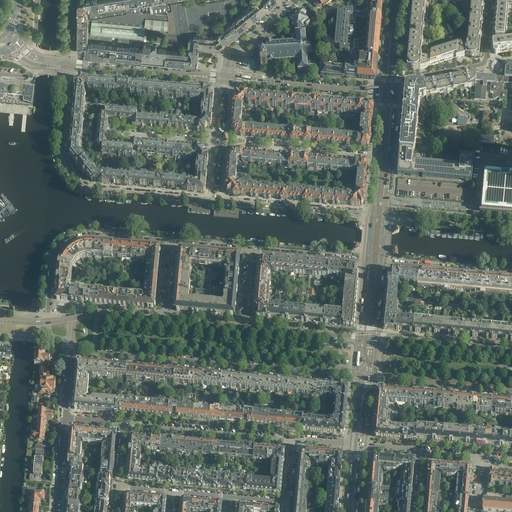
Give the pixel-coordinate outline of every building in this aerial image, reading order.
[(93,9),(92,0),(91,0),(89,1),(86,1),(79,2),(79,3),(78,3),(78,11),(79,11),(86,10),(86,11),(87,10),(93,9)] [(168,33),(169,21),(168,15),(154,14),(153,8),(152,2),(139,4),(139,7),(140,9),(140,10),(140,12),(130,11),(129,9),(128,3),(138,1),(138,0),(124,0),(125,4),(126,10),(127,13),(118,15),(108,17),(104,17),(99,18),(95,19),(92,19),(90,19),(87,19),(87,25),(86,25),(84,25),(83,25),(83,26),(78,26),(78,27),(78,31),(82,31),(86,31),(87,31),(87,35),(90,35),(92,35),(94,35),(98,35),(102,35),(106,36),(112,36),(118,37),(131,38),(137,39),(137,43),(136,49),(136,58),(142,59),(143,43),(144,33),(167,35),(168,33)] [(106,7),(104,0),(92,0),(93,0),(92,0),(93,9),(106,7)] [(162,6),(158,7),(153,8),(154,14),(167,12),(167,9),(165,0),(158,0),(158,1),(161,0),(162,6)] [(217,21),(226,13),(233,8),(236,5),(238,3),(241,1),(240,0),(221,0),(199,4),(198,0),(186,0),(170,3),(171,9),(167,9),(167,12),(169,21),(168,33),(200,35),(199,45),(206,46),(211,47),(212,27),(213,24),(217,21)] [(269,6),(264,0),(259,0),(257,0),(255,3),(256,3),(253,6),(259,14),(269,6)] [(371,13),(352,11),(347,11),(347,12),(357,13),(359,13),(381,16),(382,16),(382,12),(382,0),(316,0),(315,1),(315,2),(315,3),(315,4),(316,5),(316,6),(317,6),(318,6),(319,6),(320,6),(321,5),(322,7),(331,0),(372,0),(371,10),(371,13)] [(424,13),(425,4),(424,3),(424,1),(414,0),(413,0),(412,14),(423,15),(423,13),(424,13)] [(511,3),(511,0),(497,0),(497,1),(501,2),(501,3),(501,5),(498,6),(497,7),(497,8),(496,8),(496,9),(495,9),(495,10),(496,10),(496,11),(508,10),(508,3),(511,3)] [(484,5),(473,4),(471,4),(470,13),(472,14),(472,16),(483,17),(484,5)] [(259,14),(253,6),(250,8),(249,7),(245,10),(246,11),(243,13),(249,21),(259,14)] [(87,25),(87,19),(87,11),(86,11),(86,10),(79,11),(78,11),(78,27),(78,26),(83,26),(83,25),(84,25),(86,25),(87,25)] [(295,30),(295,31),(304,31),(304,30),(306,28),(307,27),(306,26),(310,23),(304,16),(306,14),(303,10),(301,12),(291,20),(294,25),(292,26),(295,30)] [(351,36),(351,29),(348,29),(349,16),(353,16),(355,16),(354,19),(353,19),(353,21),(353,24),(356,25),(356,21),(357,13),(347,12),(343,11),(343,15),(338,14),(335,48),(340,48),(340,52),(350,53),(351,53),(351,52),(353,53),(354,49),(354,45),(351,44),(351,46),(352,47),(352,49),(347,49),(348,36),(351,36)] [(249,22),(243,13),(240,16),(239,15),(235,18),(233,21),(240,29),(249,22)] [(378,58),(381,19),(381,16),(359,13),(358,17),(368,18),(367,31),(363,31),(363,39),(367,40),(365,53),(359,52),(359,53),(359,56),(378,58)] [(423,27),(424,18),(423,18),(423,15),(412,14),(410,31),(421,32),(422,27),(423,27)] [(481,31),(482,22),(483,17),(472,16),(471,18),(470,18),(469,28),(471,28),(470,30),(481,31)] [(240,29),(233,21),(230,24),(230,23),(226,26),(226,27),(223,29),(230,37),(240,29)] [(230,37),(223,29),(220,24),(216,27),(218,29),(216,31),(218,34),(224,42),(230,37)] [(506,32),(506,25),(495,27),(494,28),(495,29),(494,29),(494,30),(493,30),(493,31),(493,32),(494,33),(494,34),(506,32)] [(224,42),(218,34),(216,31),(213,28),(212,27),(211,47),(217,47),(221,44),(221,45),(224,42)] [(480,44),(481,31),(470,30),(470,32),(469,32),(468,42),(469,42),(469,43),(480,44)] [(304,32),(304,31),(295,31),(296,38),(292,38),(292,41),(289,41),(289,39),(285,40),(285,39),(283,38),(281,40),(277,40),(277,42),(274,42),(274,40),(271,41),(271,40),(268,38),(266,40),(266,45),(264,45),(263,47),(263,48),(263,49),(263,52),(262,52),(263,58),(263,61),(261,61),(260,61),(261,68),(267,67),(267,69),(270,70),(273,68),(276,67),(275,66),(279,66),(279,67),(282,67),(285,69),(287,67),(290,66),(290,65),(294,65),(294,68),(298,67),(298,72),(301,72),(303,73),(305,72),(308,71),(308,67),(315,66),(315,60),(312,60),(312,56),(315,51),(311,47),(311,42),(314,42),(313,36),(311,37),(310,32),(304,32)] [(423,32),(421,32),(410,31),(409,43),(420,44),(420,41),(422,42),(423,32)] [(511,50),(510,40),(505,40),(506,32),(494,34),(493,34),(493,35),(493,36),(494,37),(495,37),(495,38),(497,38),(497,39),(497,41),(493,42),(492,42),(492,43),(492,44),(493,54),(494,54),(495,54),(497,54),(498,53),(498,52),(511,50)] [(198,48),(199,45),(200,35),(168,33),(167,35),(167,42),(176,43),(176,41),(179,41),(182,41),(184,41),(187,42),(190,42),(189,46),(189,49),(191,51),(192,52),(198,53),(199,48),(198,48)] [(118,37),(118,41),(117,47),(117,57),(129,58),(130,48),(131,42),(131,38),(118,37)] [(165,61),(166,51),(166,49),(157,48),(157,46),(156,46),(151,45),(151,44),(143,43),(142,59),(165,61)] [(421,56),(422,46),(420,46),(420,44),(409,43),(408,57),(419,58),(419,55),(421,56)] [(479,57),(480,44),(469,43),(469,44),(466,43),(466,46),(465,55),(465,56),(470,57),(471,57),(472,58),(473,57),(474,57),(479,57)] [(85,54),(86,46),(86,45),(86,44),(85,45),(78,44),(78,52),(79,53),(85,54)] [(465,55),(466,46),(460,45),(460,44),(443,49),(442,63),(465,55)] [(442,63),(443,49),(428,54),(428,58),(421,58),(421,60),(420,70),(442,63)] [(197,64),(198,53),(192,52),(191,53),(166,51),(165,61),(196,64),(197,64)] [(357,78),(359,56),(359,53),(356,53),(353,53),(351,52),(351,53),(350,64),(355,65),(355,69),(322,66),(321,75),(357,78)] [(376,80),(378,58),(359,56),(357,78),(376,80)] [(420,70),(421,60),(421,58),(419,58),(408,57),(407,69),(411,70),(412,70),(413,71),(415,70),(416,70),(420,70)] [(475,87),(476,75),(475,74),(474,74),(473,74),(467,75),(465,75),(458,76),(460,89),(472,87),(475,87)] [(485,101),(487,83),(489,83),(491,83),(492,76),(489,76),(476,75),(475,87),(474,100),(485,101)] [(460,89),(458,76),(451,78),(448,79),(448,78),(441,80),(443,92),(460,89)] [(511,101),(511,77),(504,77),(492,76),(491,83),(490,92),(496,92),(496,94),(494,94),(493,95),(493,96),(492,96),(492,97),(492,98),(493,98),(493,99),(494,99),(495,99),(496,99),(497,99),(497,98),(499,98),(499,100),(511,101)] [(88,90),(89,80),(89,79),(84,79),(79,78),(79,81),(78,82),(75,82),(74,87),(75,87),(74,91),(75,91),(83,92),(83,90),(86,88),(88,88),(88,89),(88,90)] [(0,103),(28,106),(29,87),(30,83),(0,80),(0,103)] [(443,92),(441,80),(434,81),(434,82),(433,82),(431,82),(428,82),(428,83),(424,84),(426,96),(443,92)] [(131,94),(132,84),(132,83),(126,83),(122,82),(121,82),(115,82),(114,92),(117,92),(117,91),(129,92),(129,93),(131,94)] [(423,126),(424,112),(421,112),(421,108),(418,108),(419,98),(426,96),(424,84),(423,84),(422,83),(421,83),(421,82),(405,85),(404,96),(403,98),(404,99),(404,100),(403,100),(403,102),(404,102),(404,103),(403,104),(403,105),(404,106),(403,107),(403,108),(402,109),(403,110),(402,120),(401,121),(401,122),(402,123),(402,127),(401,128),(401,129),(401,130),(401,133),(400,134),(400,135),(401,136),(401,140),(400,141),(400,142),(400,143),(400,144),(401,144),(401,145),(415,146),(415,145),(422,145),(422,144),(422,143),(422,142),(421,141),(421,140),(420,140),(420,139),(419,139),(418,138),(417,138),(416,138),(417,124),(420,124),(420,125),(423,126)] [(214,96),(214,92),(214,91),(213,91),(213,90),(209,90),(208,90),(205,90),(205,98),(207,99),(207,97),(214,98),(214,96)] [(247,102),(248,98),(250,99),(250,94),(248,94),(248,93),(242,93),(239,93),(238,94),(237,93),(236,94),(235,95),(235,94),(235,95),(235,96),(234,97),(234,100),(233,105),(234,105),(233,106),(237,107),(237,105),(241,106),(241,104),(244,101),(247,102)] [(255,104),(256,95),(254,95),(250,94),(250,99),(248,98),(247,102),(247,103),(249,104),(249,105),(251,105),(251,104),(255,104)] [(311,100),(296,99),(295,108),(295,109),(311,110),(311,109),(312,100),(311,100)] [(363,113),(372,106),(372,105),(371,105),(370,104),(366,104),(365,104),(363,104),(358,103),(358,104),(357,111),(362,112),(363,113)] [(83,110),(84,106),(74,105),(74,106),(73,112),(83,113),(84,113),(84,110),(83,110)] [(242,117),(242,112),(241,111),(242,106),(241,106),(237,105),(237,107),(233,106),(233,112),(232,112),(232,115),(233,115),(232,120),(236,121),(236,122),(240,122),(241,117),(242,117)] [(372,115),(372,113),(373,113),(373,108),(373,107),(372,106),(363,113),(364,115),(364,119),(371,120),(372,120),(373,115),(372,115)] [(129,120),(129,111),(130,110),(127,110),(127,111),(116,110),(116,109),(113,109),(106,109),(106,108),(102,108),(101,113),(106,114),(105,117),(108,117),(108,119),(129,120)] [(82,120),(83,113),(73,112),(73,114),(72,116),(73,117),(72,119),(73,119),(82,120)] [(108,122),(108,119),(108,117),(105,117),(106,114),(101,113),(100,121),(99,121),(99,124),(109,125),(109,123),(108,122)] [(491,121),(492,113),(484,113),(483,121),(491,121)] [(210,127),(211,124),(211,123),(212,123),(212,122),(212,117),(211,117),(202,116),(202,121),(200,123),(198,123),(197,130),(197,132),(199,132),(200,132),(202,132),(202,131),(205,132),(205,129),(206,128),(206,129),(207,128),(207,127),(208,127),(210,127)] [(458,124),(466,125),(466,117),(458,116),(458,124)] [(141,125),(141,118),(136,117),(136,120),(133,119),(133,121),(132,126),(141,127),(141,125)] [(178,129),(179,118),(176,118),(176,119),(171,119),(164,118),(164,117),(161,117),(160,127),(160,128),(162,128),(167,128),(167,129),(171,129),(176,129),(176,130),(178,130),(178,129)] [(245,131),(245,128),(242,128),(240,125),(240,122),(236,122),(236,121),(232,120),(232,122),(231,122),(231,125),(231,126),(232,126),(231,130),(233,130),(235,132),(235,135),(240,135),(240,136),(241,136),(240,136),(244,137),(244,136),(245,136),(245,135),(246,135),(246,131),(245,131)] [(371,131),(371,129),(371,128),(371,126),(360,125),(360,129),(361,129),(361,131),(362,131),(362,133),(366,133),(367,132),(370,132),(370,131),(371,131)] [(81,131),(82,127),(72,126),(72,127),(71,133),(81,134),(82,134),(83,131),(81,131)] [(262,133),(262,129),(256,128),(256,127),(251,127),(251,128),(245,127),(245,128),(245,131),(246,131),(246,135),(251,136),(251,137),(254,137),(254,136),(260,136),(261,133),(262,133)] [(274,134),(275,130),(271,130),(271,129),(268,128),(266,128),(266,129),(262,129),(262,133),(261,133),(260,136),(266,137),(266,138),(269,138),(269,137),(275,138),(275,134),(274,134)] [(290,139),(291,131),(286,131),(286,130),(281,129),(281,131),(275,130),(274,134),(275,134),(275,138),(281,138),(281,139),(284,140),(284,139),(290,139)] [(310,141),(311,133),(291,131),(290,139),(291,140),(297,141),(297,140),(304,141),(309,142),(310,141)] [(371,142),(371,139),(370,139),(371,132),(370,132),(367,132),(366,133),(362,133),(361,136),(359,138),(357,138),(356,141),(355,141),(355,145),(356,145),(356,146),(361,146),(361,147),(364,147),(368,147),(370,145),(370,142),(371,142)] [(327,139),(327,135),(322,134),(322,133),(317,133),(316,134),(311,133),(310,141),(317,142),(320,143),(320,142),(326,142),(326,138),(327,139)] [(340,140),(340,136),(336,136),(336,134),(331,134),(331,135),(327,135),(327,139),(326,138),(326,142),(332,143),(331,144),(334,144),(334,143),(340,144),(341,140),(340,140)] [(356,141),(357,138),(356,137),(351,137),(351,136),(346,135),(346,136),(340,136),(340,140),(341,140),(340,144),(346,144),(346,145),(349,145),(349,144),(355,145),(355,141),(356,141)] [(106,143),(106,140),(107,139),(107,138),(98,137),(97,139),(99,139),(98,145),(103,146),(103,145),(106,145),(106,143)] [(139,150),(139,143),(139,141),(131,141),(130,146),(130,147),(133,147),(133,149),(139,150)] [(157,154),(158,144),(155,144),(154,143),(152,144),(151,144),(150,143),(148,144),(145,143),(144,153),(147,154),(147,152),(151,153),(154,153),(154,154),(157,154)] [(176,156),(177,146),(177,145),(174,145),(169,145),(169,144),(166,144),(166,145),(160,144),(161,143),(158,143),(158,144),(157,154),(160,155),(160,153),(173,155),(173,156),(176,156)] [(125,155),(126,145),(118,145),(110,144),(109,154),(111,155),(112,153),(117,154),(123,154),(123,156),(125,156),(125,155)] [(472,176),(474,158),(460,156),(459,167),(422,164),(412,163),(413,151),(415,151),(415,149),(415,146),(401,145),(401,144),(400,144),(400,146),(399,147),(399,148),(399,149),(400,149),(397,175),(404,176),(404,173),(410,174),(410,176),(418,177),(418,174),(421,175),(423,175),(422,177),(471,182),(472,176)] [(72,158),(79,152),(78,151),(79,147),(70,147),(70,149),(71,150),(71,151),(70,151),(70,152),(70,153),(71,153),(69,154),(69,155),(72,158)] [(208,157),(208,153),(205,153),(205,152),(204,151),(203,151),(204,148),(200,148),(200,147),(199,147),(197,147),(196,147),(196,148),(195,155),(197,156),(199,157),(198,163),(207,163),(208,163),(208,159),(209,157),(208,157)] [(242,158),(243,156),(244,156),(244,152),(243,152),(243,151),(242,151),(242,150),(239,150),(238,150),(238,151),(234,150),(233,153),(231,154),(229,154),(229,158),(229,159),(228,159),(228,160),(227,160),(227,163),(228,163),(228,164),(228,165),(232,165),(232,164),(236,164),(236,161),(240,158),(242,158)] [(76,162),(84,156),(82,154),(81,154),(79,152),(72,158),(73,160),(74,160),(76,162)] [(258,157),(259,153),(253,153),(253,152),(250,152),(250,153),(244,152),(244,156),(243,156),(242,158),(242,160),(248,160),(248,161),(253,162),(253,161),(259,161),(259,157),(258,157)] [(273,159),(273,155),(268,154),(268,153),(265,153),(265,154),(259,153),(258,157),(259,157),(259,161),(259,164),(263,164),(263,165),(265,165),(265,163),(268,163),(268,162),(272,162),(272,158),(273,159)] [(288,164),(289,156),(282,155),(282,154),(279,154),(279,155),(273,155),(273,159),(272,158),(272,162),(278,163),(278,164),(280,164),(283,164),(283,163),(288,164)] [(308,166),(308,165),(309,158),(308,157),(302,156),(302,157),(299,157),(295,156),(296,156),(290,155),(289,156),(288,164),(308,166)] [(80,168),(88,162),(85,159),(86,158),(84,156),(76,162),(75,163),(80,168)] [(324,163),(324,159),(318,159),(318,158),(315,157),(315,158),(309,158),(308,165),(313,166),(313,167),(316,167),(318,168),(319,166),(324,167),(325,163),(324,163)] [(338,164),(339,161),(333,160),(333,159),(330,159),(330,160),(324,159),(324,163),(325,163),(324,167),(328,167),(328,168),(333,169),(333,168),(337,168),(338,164)] [(353,166),(354,162),(348,161),(348,160),(345,160),(345,161),(339,161),(338,164),(337,168),(343,169),(343,170),(348,170),(348,169),(353,170),(354,169),(354,166),(353,166)] [(368,171),(368,168),(368,164),(366,162),(363,162),(363,161),(360,161),(359,161),(355,161),(355,162),(354,162),(353,166),(354,166),(354,169),(356,169),(359,172),(359,174),(363,174),(363,175),(367,176),(367,171),(368,171)] [(85,174),(85,173),(93,167),(91,165),(90,165),(88,162),(80,168),(85,174)] [(237,176),(237,171),(236,170),(237,164),(236,164),(232,164),(232,165),(228,165),(228,171),(227,171),(227,172),(227,173),(227,174),(227,180),(231,180),(231,181),(234,182),(235,182),(236,176),(237,176)] [(89,178),(96,172),(94,170),(95,169),(93,167),(85,173),(87,176),(87,177),(89,178)] [(511,181),(505,181),(506,171),(493,169),(492,174),(485,174),(485,171),(484,171),(480,211),(511,213),(511,181)] [(100,182),(100,174),(97,173),(96,172),(89,178),(92,181),(93,180),(94,180),(94,181),(95,181),(96,181),(97,181),(98,182),(100,182)] [(123,185),(124,176),(124,175),(121,174),(121,176),(115,175),(110,175),(110,173),(107,173),(107,174),(106,184),(114,184),(123,185)] [(366,186),(366,183),(367,176),(363,175),(363,174),(359,174),(358,181),(357,181),(356,184),(356,186),(357,186),(357,194),(361,194),(361,193),(365,193),(366,186)] [(143,186),(144,175),(141,175),(141,176),(137,175),(136,186),(138,186),(143,186)] [(206,185),(206,183),(207,176),(206,176),(198,175),(197,183),(192,183),(192,191),(199,192),(200,192),(204,192),(205,192),(205,191),(206,187),(206,185)] [(157,187),(158,176),(155,176),(155,177),(151,177),(150,187),(152,187),(157,187)] [(171,189),(172,177),(169,177),(169,178),(165,178),(164,188),(166,188),(171,189)] [(185,190),(186,181),(186,179),(183,178),(183,180),(179,179),(178,190),(180,189),(185,190)] [(239,191),(240,187),(237,187),(234,184),(234,182),(231,181),(231,180),(227,180),(227,181),(226,181),(226,187),(226,190),(227,191),(226,192),(227,192),(227,193),(228,194),(229,193),(230,194),(233,195),(239,196),(239,195),(241,195),(241,191),(239,191)] [(247,196),(248,187),(244,186),(244,185),(242,185),(241,186),(240,186),(240,187),(239,191),(241,191),(241,195),(245,196),(245,195),(247,196)] [(303,200),(303,192),(303,190),(288,189),(288,190),(287,199),(302,200),(303,200)] [(364,202),(364,199),(365,199),(365,193),(361,193),(361,194),(357,194),(357,196),(354,198),(352,198),(351,201),(349,201),(349,205),(351,205),(351,206),(356,206),(360,206),(361,205),(361,206),(364,204),(363,203),(364,202)] [(351,201),(352,198),(352,196),(350,196),(350,195),(347,194),(347,195),(343,195),(342,204),(349,205),(349,201),(351,201)] [(239,212),(214,210),(214,217),(239,218),(239,212)] [(94,256),(95,243),(93,243),(91,243),(90,243),(89,243),(87,243),(86,243),(84,243),(83,243),(82,244),(80,244),(79,245),(78,245),(76,246),(74,247),(81,258),(82,257),(83,257),(84,256),(86,256),(87,256),(89,255),(90,255),(92,255),(94,256)] [(113,257),(113,256),(114,245),(95,243),(94,256),(113,257)] [(122,258),(123,245),(114,245),(113,256),(118,257),(118,258),(122,258)] [(132,258),(133,246),(123,245),(122,258),(126,258),(126,257),(132,258)] [(141,260),(142,247),(133,246),(132,258),(137,258),(137,259),(141,260)] [(81,258),(74,247),(73,248),(72,248),(71,249),(69,250),(68,251),(67,252),(66,253),(65,255),(64,256),(63,257),(63,258),(62,259),(61,260),(61,262),(60,263),(60,264),(72,269),(72,268),(72,267),(73,266),(73,265),(74,264),(75,263),(75,262),(77,261),(78,260),(79,259),(81,258)] [(151,258),(152,248),(142,247),(141,260),(144,260),(145,259),(147,259),(148,259),(150,259),(151,258)] [(159,261),(160,253),(161,251),(160,250),(160,249),(159,249),(158,248),(153,247),(153,248),(152,248),(151,258),(150,259),(150,261),(159,261)] [(190,260),(191,252),(185,251),(184,250),(182,250),(182,251),(180,251),(179,259),(190,260)] [(199,265),(200,252),(199,252),(198,252),(197,252),(191,252),(190,260),(190,261),(192,263),(195,263),(196,265),(199,265)] [(209,266),(210,253),(204,253),(203,252),(202,252),(201,252),(200,252),(199,265),(200,265),(200,264),(205,265),(205,266),(209,266)] [(218,267),(219,254),(218,253),(217,253),(216,254),(210,253),(209,266),(212,267),(212,265),(217,266),(217,267),(218,267)] [(228,265),(228,264),(229,255),(223,254),(222,254),(221,254),(220,254),(219,254),(218,267),(222,267),(223,266),(226,266),(228,265)] [(239,265),(240,256),(238,256),(237,255),(236,255),(235,256),(229,255),(228,264),(239,265)] [(271,269),(272,259),(263,258),(262,259),(261,260),(261,261),(261,262),(261,266),(260,266),(260,267),(259,266),(258,271),(268,271),(269,269),(271,269)] [(290,272),(291,261),(290,260),(289,260),(288,259),(287,260),(275,259),(275,258),(273,258),(273,259),(272,259),(271,269),(272,270),(275,271),(274,272),(286,273),(286,272),(290,272)] [(190,264),(192,263),(190,261),(190,260),(179,259),(179,260),(178,260),(178,262),(179,263),(178,268),(191,269),(191,267),(190,266),(190,264)] [(309,274),(310,262),(309,262),(309,261),(307,261),(306,262),(294,261),(294,260),(292,260),(292,261),(291,261),(290,272),(294,272),(293,274),(299,274),(305,275),(305,273),(309,274)] [(158,270),(159,261),(150,261),(148,262),(148,265),(147,265),(146,269),(158,270)] [(328,275),(329,264),(328,264),(328,263),(326,263),(325,264),(314,263),(313,262),(311,262),(310,262),(309,274),(313,274),(313,275),(324,276),(324,275),(328,275)] [(347,275),(348,266),(347,266),(347,265),(345,265),(344,265),(333,264),(332,263),(330,263),(330,264),(329,264),(328,275),(345,277),(346,276),(347,275)] [(70,284),(71,273),(72,269),(60,264),(59,266),(59,268),(58,268),(57,277),(57,278),(57,283),(68,284),(70,284)] [(239,270),(239,265),(228,264),(228,265),(226,266),(227,268),(227,269),(226,270),(226,272),(238,273),(239,272),(239,270)] [(358,278),(359,271),(358,271),(358,270),(357,270),(357,266),(348,266),(347,275),(346,276),(347,277),(348,277),(358,278)] [(191,273),(191,269),(178,268),(178,273),(177,273),(177,275),(178,276),(191,277),(190,277),(190,273),(191,273)] [(157,279),(158,270),(146,269),(146,273),(147,274),(147,278),(157,279)] [(399,280),(400,270),(391,270),(390,277),(390,279),(390,281),(397,281),(398,282),(400,281),(399,280)] [(418,284),(419,272),(400,270),(399,280),(400,281),(400,282),(403,282),(403,283),(413,284),(418,285),(418,284)] [(270,285),(271,276),(269,275),(269,273),(268,271),(258,271),(257,288),(268,289),(269,285),(270,285)] [(237,282),(238,277),(239,276),(239,274),(238,274),(238,273),(226,272),(225,272),(224,280),(237,282)] [(427,285),(428,273),(419,272),(418,284),(427,285)] [(446,286),(447,275),(446,274),(444,274),(432,273),(431,273),(430,272),(429,273),(428,273),(427,285),(446,286)] [(465,288),(466,276),(465,276),(464,276),(463,276),(451,275),(451,274),(449,274),(448,275),(447,275),(446,286),(465,288)] [(190,286),(191,278),(191,277),(178,276),(178,277),(177,277),(177,279),(177,280),(177,285),(190,286)] [(485,290),(486,278),(485,278),(484,277),(483,277),(482,278),(470,277),(470,276),(468,276),(467,276),(466,276),(465,288),(485,290)] [(357,284),(358,278),(348,277),(347,277),(347,278),(346,286),(357,287),(357,286),(358,286),(358,284),(357,284)] [(157,287),(157,279),(147,278),(146,282),(145,282),(145,286),(157,287)] [(504,292),(505,280),(504,280),(504,279),(502,279),(501,279),(489,278),(487,278),(486,278),(485,290),(504,292)] [(237,287),(237,282),(224,280),(224,285),(225,285),(225,288),(224,288),(224,289),(237,290),(237,289),(238,287),(237,287)] [(399,284),(398,282),(397,281),(390,281),(388,281),(387,286),(387,287),(386,288),(387,289),(387,291),(386,291),(386,293),(387,293),(386,296),(386,298),(386,300),(398,301),(399,297),(397,296),(399,284)] [(68,291),(68,284),(57,283),(56,292),(66,292),(68,291)] [(189,294),(190,286),(177,285),(176,290),(176,292),(176,293),(189,294)] [(156,296),(157,287),(145,286),(144,290),(145,291),(146,291),(145,294),(146,295),(156,296)] [(357,293),(357,291),(358,290),(358,289),(357,288),(357,287),(346,286),(345,296),(356,297),(356,295),(357,295),(357,293)] [(80,302),(81,289),(77,288),(77,290),(72,289),(71,290),(71,291),(70,301),(75,301),(76,302),(80,302)] [(268,302),(269,293),(268,292),(268,289),(257,288),(255,304),(255,305),(265,306),(267,304),(267,302),(268,302)] [(89,303),(90,291),(85,290),(85,289),(81,289),(80,302),(84,303),(84,302),(89,303)] [(236,299),(236,294),(237,293),(237,291),(237,290),(224,289),(223,297),(223,298),(223,297),(236,299)] [(99,303),(100,291),(96,290),(96,291),(90,291),(89,303),(99,303)] [(70,301),(71,291),(68,291),(66,292),(56,292),(55,300),(57,300),(59,300),(60,300),(70,301)] [(108,304),(109,293),(104,292),(104,291),(100,291),(99,303),(108,304)] [(118,305),(119,292),(115,292),(115,293),(109,293),(108,304),(118,305)] [(127,306),(128,294),(123,294),(123,293),(119,292),(118,305),(127,306)] [(187,299),(187,297),(188,296),(189,294),(176,293),(176,294),(175,294),(175,296),(176,297),(175,302),(186,303),(186,302),(188,300),(187,299)] [(137,307),(138,294),(134,294),(134,295),(128,294),(127,306),(137,307)] [(146,308),(147,298),(146,297),(144,296),(143,296),(142,296),(142,295),(141,294),(138,294),(137,307),(146,308)] [(155,304),(156,296),(146,295),(146,297),(147,298),(146,308),(147,308),(148,308),(153,309),(153,308),(155,308),(155,307),(156,305),(155,304)] [(356,302),(356,300),(357,300),(357,298),(356,298),(356,297),(345,296),(344,305),(355,306),(356,305),(356,304),(356,303),(356,302)] [(235,304),(236,299),(223,297),(223,298),(223,299),(224,300),(224,302),(223,303),(224,305),(224,306),(235,307),(235,306),(236,306),(236,304),(235,304)] [(195,312),(196,300),(193,299),(192,300),(188,300),(186,302),(186,303),(186,311),(192,312),(194,313),(195,312)] [(204,313),(206,300),(196,299),(196,300),(195,312),(196,312),(196,313),(198,313),(198,312),(204,313)] [(214,314),(215,301),(206,300),(204,313),(211,314),(213,314),(214,314)] [(395,318),(397,305),(398,305),(398,301),(386,300),(385,301),(385,302),(386,303),(386,305),(385,305),(385,307),(385,308),(385,310),(384,310),(384,312),(385,312),(385,314),(384,315),(384,316),(385,317),(384,319),(394,320),(395,319),(395,318)] [(223,315),(224,306),(224,305),(223,303),(219,303),(218,302),(215,301),(214,314),(215,315),(217,315),(217,314),(223,315)] [(186,311),(186,303),(175,302),(175,310),(176,310),(177,311),(179,311),(186,311)] [(266,319),(267,308),(265,308),(265,306),(255,305),(255,309),(257,309),(257,310),(257,315),(256,315),(256,317),(256,318),(257,318),(259,319),(259,318),(263,318),(266,319),(266,318),(266,319)] [(285,320),(287,308),(283,307),(283,306),(273,305),(273,307),(271,306),(271,307),(269,307),(267,308),(266,319),(285,320)] [(355,312),(355,309),(356,309),(356,308),(355,307),(355,306),(344,305),(344,313),(344,314),(345,314),(355,315),(355,314),(356,312),(355,312)] [(234,316),(235,307),(224,306),(223,315),(229,315),(230,316),(232,316),(233,316),(234,316)] [(295,321),(296,307),(291,307),(290,308),(287,308),(285,320),(295,321)] [(305,322),(306,310),(302,309),(302,308),(296,307),(295,321),(305,322)] [(324,324),(325,312),(325,311),(321,311),(321,310),(310,309),(309,310),(306,310),(305,322),(324,324)] [(343,316),(343,315),(342,315),(340,314),(340,313),(325,312),(324,324),(343,325),(343,316)] [(354,321),(354,319),(355,318),(355,317),(355,316),(355,315),(345,314),(344,314),(343,315),(343,316),(343,325),(343,326),(354,327),(354,323),(355,323),(355,321),(354,321)] [(413,332),(414,319),(415,318),(410,318),(410,320),(400,319),(397,319),(396,320),(395,321),(394,330),(398,330),(399,329),(409,330),(410,331),(413,332)] [(432,334),(434,321),(432,320),(432,319),(417,318),(416,319),(414,319),(413,332),(417,332),(418,331),(425,332),(428,332),(429,333),(432,334)] [(394,330),(395,321),(396,320),(395,319),(394,320),(384,319),(383,321),(384,321),(384,324),(383,324),(383,326),(384,326),(383,329),(394,330)] [(452,335),(453,322),(451,322),(451,321),(443,320),(436,320),(436,321),(434,321),(432,334),(436,334),(437,333),(443,333),(447,334),(448,335),(452,335)] [(471,337),(472,324),(470,324),(470,323),(455,321),(455,322),(453,322),(452,335),(455,336),(456,334),(459,335),(467,335),(467,337),(471,337)] [(509,340),(510,328),(508,327),(508,326),(501,325),(501,323),(491,322),(491,326),(490,339),(493,339),(494,338),(498,338),(505,339),(505,340),(509,340)] [(490,339),(491,326),(489,326),(489,324),(482,324),(474,323),(474,324),(472,324),(471,337),(474,337),(475,336),(479,336),(486,337),(486,338),(490,339)] [(10,358),(11,347),(6,347),(6,348),(0,347),(0,358),(5,359),(5,358),(10,358)] [(50,362),(50,356),(45,356),(45,351),(42,351),(42,348),(37,348),(37,347),(36,347),(35,364),(49,366),(49,362),(50,362)] [(89,374),(90,363),(81,362),(81,361),(79,361),(78,362),(77,362),(77,363),(77,365),(76,373),(87,373),(89,374)] [(98,375),(99,364),(90,363),(89,374),(90,375),(98,375)] [(108,376),(108,375),(109,365),(108,365),(108,364),(106,364),(105,364),(99,364),(98,375),(108,376)] [(117,377),(118,365),(109,364),(109,365),(108,375),(113,376),(113,377),(117,377)] [(127,377),(128,366),(118,365),(117,377),(122,378),(122,377),(127,377)] [(136,379),(137,367),(128,366),(127,377),(132,377),(132,378),(136,379)] [(146,379),(147,368),(137,367),(136,379),(141,379),(141,378),(146,379)] [(155,381),(156,369),(147,368),(146,379),(151,379),(150,380),(155,381)] [(165,380),(165,370),(156,369),(155,381),(160,381),(160,380),(165,380)] [(174,382),(175,370),(165,370),(165,380),(169,381),(169,382),(174,382)] [(183,382),(184,371),(175,370),(174,382),(178,383),(179,382),(183,382)] [(193,384),(194,372),(184,371),(183,382),(188,383),(188,384),(193,384)] [(202,384),(203,373),(194,372),(193,384),(197,384),(197,383),(202,384)] [(88,378),(87,377),(86,377),(87,373),(76,373),(76,382),(88,383),(88,378)] [(212,386),(213,374),(203,373),(202,384),(207,384),(207,385),(212,386)] [(221,386),(222,375),(213,374),(212,386),(216,386),(216,385),(221,386)] [(55,381),(55,379),(55,378),(46,378),(46,375),(40,375),(40,378),(42,378),(42,380),(41,380),(41,384),(55,386),(55,385),(56,385),(56,383),(55,383),(56,381),(55,381)] [(231,387),(232,376),(222,375),(221,386),(226,386),(226,387),(231,387)] [(240,387),(241,376),(232,376),(231,387),(235,388),(235,387),(240,387)] [(250,389),(251,377),(241,376),(240,387),(245,388),(245,389),(250,389)] [(259,389),(260,378),(251,377),(250,389),(254,389),(259,389)] [(269,391),(270,379),(260,378),(259,389),(264,389),(264,390),(269,391)] [(278,391),(279,380),(270,379),(269,391),(273,391),(273,390),(278,391)] [(287,392),(288,381),(279,380),(278,391),(283,391),(283,392),(287,392)] [(297,392),(298,382),(288,381),(287,392),(292,393),(292,392),(297,392)] [(87,393),(88,383),(76,382),(75,391),(87,393)] [(306,394),(307,382),(298,382),(297,392),(302,393),(302,394),(306,394)] [(316,394),(317,383),(307,382),(306,394),(311,395),(311,394),(316,394)] [(55,391),(55,389),(55,388),(56,387),(55,386),(41,384),(41,389),(41,391),(38,391),(38,394),(44,394),(45,392),(54,393),(54,392),(54,391),(55,391)] [(331,395),(332,385),(323,384),(322,396),(326,396),(327,395),(331,395)] [(341,392),(342,386),(332,385),(331,395),(331,396),(335,397),(336,396),(337,394),(339,395),(339,391),(341,392)] [(347,400),(348,391),(348,390),(348,389),(348,388),(348,387),(347,386),(346,385),(345,385),(344,386),(342,386),(341,392),(339,391),(339,395),(337,394),(336,396),(335,397),(335,399),(337,399),(347,400)] [(386,399),(386,396),(384,396),(385,389),(382,389),(380,388),(380,389),(379,389),(378,390),(378,391),(377,391),(377,393),(378,393),(377,403),(387,404),(389,404),(389,402),(388,401),(388,399),(386,399)] [(396,401),(397,391),(385,389),(384,396),(386,396),(386,399),(388,399),(388,401),(389,402),(396,403),(396,401)] [(86,398),(87,393),(75,391),(74,401),(84,402),(84,399),(85,399),(86,398)] [(405,403),(407,391),(397,391),(396,401),(401,402),(401,403),(405,403)] [(415,403),(416,392),(415,392),(415,391),(413,391),(412,392),(407,391),(405,403),(410,404),(410,403),(415,403)] [(424,405),(426,393),(419,393),(419,392),(417,392),(416,392),(415,403),(420,403),(420,405),(424,405)] [(434,405),(435,394),(434,394),(434,393),(432,393),(431,394),(426,393),(424,405),(429,406),(429,404),(434,405)] [(453,407),(454,396),(453,396),(453,395),(451,395),(450,395),(447,395),(446,395),(445,395),(444,395),(443,395),(442,395),(438,394),(438,393),(436,393),(435,394),(434,405),(434,406),(438,406),(438,407),(449,408),(449,407),(453,407)] [(472,409),(473,397),(472,397),(470,396),(470,397),(466,397),(465,397),(464,397),(463,397),(461,396),(457,396),(457,395),(455,395),(455,396),(454,396),(453,407),(457,408),(457,409),(468,410),(468,409),(472,409)] [(491,411),(492,399),(491,399),(491,398),(489,398),(489,399),(485,398),(485,399),(484,398),(484,399),(482,399),(482,398),(481,398),(476,398),(476,397),(474,397),(473,397),(472,409),(476,409),(476,411),(487,412),(487,410),(491,411)] [(99,411),(100,400),(92,399),(90,400),(90,402),(89,410),(99,411)] [(126,411),(128,399),(122,399),(122,400),(119,400),(119,401),(118,411),(119,411),(120,411),(121,411),(122,411),(126,411)] [(135,412),(136,401),(133,401),(133,400),(128,399),(126,411),(135,412)] [(346,410),(347,400),(337,399),(336,404),(335,404),(334,409),(346,410)] [(510,413),(511,401),(510,401),(510,400),(508,400),(508,401),(504,400),(503,400),(501,400),(500,400),(496,399),(495,399),(493,399),(492,399),(491,411),(495,411),(495,412),(506,413),(506,412),(510,413)] [(108,412),(109,400),(100,400),(99,411),(108,412)] [(118,413),(118,411),(119,401),(109,400),(108,412),(114,413),(115,413),(117,413),(118,413)] [(89,410),(90,402),(88,401),(87,402),(84,402),(74,401),(73,405),(73,406),(73,408),(73,409),(74,409),(75,410),(77,410),(77,409),(89,410)] [(143,413),(144,401),(139,401),(139,402),(136,401),(135,412),(143,413)] [(152,414),(153,403),(149,403),(150,401),(144,401),(143,413),(152,414)] [(160,414),(161,403),(156,402),(156,403),(153,403),(152,414),(160,414)] [(168,415),(169,404),(166,404),(166,403),(161,403),(160,414),(168,415)] [(388,414),(388,409),(387,409),(387,404),(377,403),(375,422),(386,423),(386,418),(387,418),(387,419),(397,420),(397,417),(398,414),(395,414),(388,414)] [(177,416),(177,407),(178,404),(173,404),(172,405),(169,404),(168,415),(169,415),(169,416),(170,416),(171,415),(177,416)] [(185,417),(186,406),(181,406),(181,407),(177,407),(177,416),(178,416),(178,417),(180,417),(180,416),(185,417)] [(193,417),(194,408),(191,408),(191,407),(186,406),(185,417),(193,417)] [(202,418),(203,408),(197,407),(197,408),(194,408),(193,417),(202,418)] [(235,421),(236,411),(236,408),(228,407),(228,411),(227,420),(235,421)] [(210,419),(211,410),(208,409),(208,408),(203,408),(202,418),(210,419)] [(218,420),(219,409),(214,409),(214,410),(211,410),(210,419),(218,420)] [(227,420),(228,411),(224,411),(225,410),(219,409),(218,420),(227,420)] [(345,419),(346,413),(346,410),(334,409),(334,413),(335,413),(335,419),(345,419)] [(53,418),(53,415),(53,414),(47,413),(47,411),(46,410),(46,411),(45,411),(45,410),(44,410),(44,411),(42,411),(43,410),(41,410),(41,411),(40,411),(40,410),(39,410),(38,420),(47,421),(52,422),(52,419),(53,418)] [(243,422),(244,413),(241,412),(241,411),(236,411),(235,421),(240,421),(240,422),(242,422),(243,422)] [(252,423),(253,413),(249,413),(249,411),(244,411),(244,413),(243,422),(252,423)] [(260,423),(261,412),(256,412),(256,413),(253,413),(252,423),(260,423)] [(268,424),(269,414),(266,414),(266,413),(261,412),(260,423),(268,424)] [(277,425),(278,414),(273,413),(272,415),(269,414),(268,424),(277,425)] [(285,426),(286,416),(283,416),(283,414),(278,414),(277,425),(285,426)] [(293,426),(294,415),(289,415),(289,416),(286,416),(285,426),(293,426)] [(302,427),(303,419),(303,417),(299,417),(300,416),(294,415),(293,426),(298,427),(299,428),(300,428),(301,427),(302,427)] [(310,430),(311,420),(311,418),(307,418),(306,419),(303,419),(302,427),(302,430),(303,430),(305,431),(305,430),(310,430)] [(344,429),(345,419),(335,419),(334,418),(333,420),(334,421),(334,423),(336,423),(336,427),(338,427),(338,433),(340,433),(340,434),(342,434),(342,433),(343,433),(344,432),(345,431),(345,430),(344,429)] [(319,431),(320,419),(315,419),(315,420),(311,420),(310,430),(319,431)] [(327,432),(328,421),(325,421),(325,420),(320,419),(319,431),(327,432)] [(46,428),(46,426),(47,425),(47,421),(38,420),(37,433),(45,434),(46,433),(46,432),(45,432),(45,430),(46,430),(46,428)] [(336,427),(336,423),(334,423),(334,421),(333,420),(328,420),(328,421),(327,432),(338,433),(338,427),(336,427)] [(383,430),(383,427),(385,427),(387,426),(387,423),(386,423),(375,422),(374,432),(373,434),(374,434),(374,435),(375,436),(376,437),(377,437),(378,437),(381,437),(381,430),(383,430)] [(390,438),(391,427),(391,426),(387,426),(385,427),(383,427),(383,430),(381,430),(381,437),(390,438)] [(425,438),(426,427),(417,426),(417,429),(416,437),(425,438)] [(399,438),(400,427),(395,427),(395,428),(391,427),(390,438),(399,438)] [(407,439),(408,429),(404,429),(404,427),(400,427),(399,438),(404,439),(406,440),(406,439),(407,439)] [(434,439),(435,428),(426,427),(425,438),(432,439),(432,440),(433,440),(434,440),(434,439)] [(88,441),(89,430),(73,429),(72,428),(71,429),(70,434),(71,434),(70,441),(79,442),(79,440),(82,440),(82,441),(88,441)] [(416,437),(417,429),(408,428),(408,429),(407,439),(416,440),(416,437)] [(443,440),(444,428),(435,428),(434,439),(435,439),(435,440),(436,440),(436,439),(443,440)] [(459,441),(460,430),(444,428),(443,440),(449,440),(449,441),(450,441),(451,441),(452,442),(453,442),(453,441),(459,441)] [(97,442),(98,431),(89,430),(88,441),(97,442)] [(476,443),(477,431),(460,430),(459,441),(466,442),(466,443),(467,443),(467,442),(468,443),(469,443),(470,443),(470,442),(476,443)] [(115,445),(116,438),(117,433),(115,432),(114,432),(114,433),(98,431),(97,442),(103,443),(104,443),(104,442),(106,442),(106,445),(115,445)] [(493,444),(494,433),(477,431),(476,443),(482,443),(482,444),(483,444),(484,444),(485,444),(485,445),(486,445),(487,444),(493,444)] [(45,434),(37,433),(32,433),(31,440),(35,440),(35,441),(39,442),(41,442),(44,442),(44,441),(45,441),(45,439),(44,439),(45,434)] [(510,446),(511,435),(494,433),(493,444),(499,445),(499,446),(500,446),(501,446),(502,446),(503,446),(504,445),(510,446)] [(143,448),(144,438),(132,437),(131,438),(130,445),(137,445),(137,446),(140,446),(140,447),(143,448)] [(160,450),(161,439),(144,438),(143,448),(143,449),(146,449),(147,450),(157,451),(157,450),(160,450)] [(168,451),(169,440),(164,440),(164,439),(162,439),(162,440),(161,439),(160,450),(168,451)] [(185,452),(186,442),(185,441),(184,441),(183,442),(169,440),(168,451),(185,452)] [(81,455),(82,447),(81,446),(81,444),(79,442),(70,441),(69,458),(80,459),(80,454),(81,455)] [(202,454),(203,443),(202,443),(201,443),(200,443),(190,442),(189,441),(188,441),(187,442),(186,442),(185,452),(202,454)] [(219,455),(220,445),(219,444),(218,444),(217,445),(207,444),(206,443),(205,443),(204,443),(203,443),(202,454),(219,455)] [(236,457),(237,446),(236,446),(235,446),(234,446),(224,445),(223,445),(222,444),(221,445),(220,445),(219,455),(236,457)] [(114,461),(115,445),(106,445),(104,446),(104,448),(103,449),(102,452),(102,456),(103,456),(103,460),(114,461)] [(140,454),(140,447),(140,446),(137,446),(137,445),(130,445),(130,450),(129,450),(129,452),(129,453),(140,454)] [(253,459),(254,448),(253,447),(252,447),(251,448),(241,447),(240,446),(239,446),(238,446),(237,446),(236,457),(253,459)] [(263,459),(264,449),(254,448),(253,459),(258,460),(258,459),(263,459)] [(41,459),(41,454),(44,455),(44,450),(43,450),(36,449),(35,454),(34,466),(43,467),(43,460),(41,459)] [(272,459),(273,450),(264,449),(263,459),(263,460),(267,461),(267,459),(271,460),(272,459)] [(284,460),(285,451),(273,450),(272,459),(274,459),(274,461),(284,462),(284,461),(284,460)] [(310,458),(311,450),(300,450),(299,457),(310,458)] [(319,463),(319,456),(318,456),(319,451),(311,450),(310,458),(310,460),(312,460),(312,461),(313,461),(314,462),(316,462),(315,463),(319,463)] [(326,464),(327,452),(319,451),(318,456),(319,456),(319,463),(326,464)] [(334,464),(335,453),(327,452),(326,464),(328,464),(328,463),(332,463),(334,464)] [(309,463),(310,460),(310,458),(299,457),(298,465),(310,466),(310,464),(309,463)] [(386,470),(387,457),(379,457),(378,468),(380,468),(384,469),(384,470),(386,470)] [(394,465),(395,458),(387,457),(386,470),(393,471),(394,465)] [(403,467),(403,459),(395,458),(394,465),(393,471),(396,471),(397,470),(398,470),(399,469),(400,469),(401,468),(402,468),(403,467)] [(140,466),(141,461),(129,459),(128,468),(139,469),(139,467),(140,466)] [(414,466),(415,460),(403,459),(403,467),(414,468),(414,466)] [(112,478),(114,461),(103,460),(102,464),(101,464),(101,468),(100,473),(102,473),(101,477),(110,477),(110,478),(112,478)] [(283,471),(284,462),(274,461),(273,462),(273,466),(272,467),(271,470),(272,470),(283,471)] [(340,474),(341,464),(334,464),(332,463),(332,466),(331,466),(331,468),(330,468),(329,473),(340,474)] [(440,472),(440,465),(429,464),(428,471),(440,472)] [(309,473),(309,468),(310,468),(310,466),(298,465),(298,472),(309,473)] [(449,477),(450,466),(440,465),(440,472),(440,473),(442,473),(443,475),(446,475),(446,477),(449,477)] [(42,476),(43,467),(34,466),(34,472),(30,472),(29,482),(41,483),(42,480),(33,479),(34,475),(42,476)] [(459,474),(459,466),(450,466),(449,477),(452,477),(452,476),(455,476),(457,475),(459,475),(459,474)] [(470,475),(471,468),(471,467),(459,466),(459,474),(470,475)] [(381,478),(381,472),(380,470),(380,468),(378,468),(371,467),(370,477),(381,478)] [(413,475),(414,468),(403,467),(402,468),(402,472),(401,472),(401,474),(413,475)] [(134,480),(135,471),(138,472),(138,470),(139,469),(128,468),(127,476),(127,478),(127,479),(128,479),(128,480),(130,480),(131,480),(134,480)] [(149,481),(150,469),(146,469),(145,470),(143,470),(142,481),(149,481)] [(157,482),(158,470),(150,469),(149,481),(157,482)] [(142,481),(143,470),(141,470),(140,470),(138,470),(138,472),(135,471),(134,480),(142,481)] [(164,483),(166,470),(161,470),(161,471),(158,470),(157,482),(158,482),(158,483),(160,483),(160,482),(164,483)] [(172,483),(173,472),(170,472),(170,470),(166,470),(164,483),(169,483),(169,484),(171,484),(171,483),(172,483)] [(282,480),(283,471),(272,470),(272,478),(273,479),(274,479),(282,480)] [(179,484),(181,471),(176,471),(176,472),(173,472),(172,483),(173,484),(175,484),(179,484)] [(187,485),(188,473),(185,473),(185,472),(181,471),(179,484),(184,484),(184,485),(186,485),(187,485)] [(439,480),(440,473),(440,472),(428,471),(428,474),(428,475),(428,479),(439,480)] [(194,485),(196,473),(191,472),(191,473),(188,473),(187,485),(188,485),(190,485),(194,485)] [(308,478),(309,473),(298,472),(297,480),(309,481),(309,478),(308,478)] [(202,486),(203,474),(200,474),(200,473),(196,473),(194,485),(198,486),(199,486),(201,486),(202,486)] [(339,483),(340,474),(329,473),(329,477),(328,477),(327,482),(328,482),(339,483)] [(209,487),(210,474),(206,474),(206,475),(203,474),(202,486),(203,487),(204,487),(205,486),(209,487)] [(217,487),(218,476),(215,476),(215,474),(210,474),(209,487),(213,487),(214,488),(216,488),(216,487),(217,487)] [(412,482),(413,475),(401,474),(401,476),(402,476),(401,481),(412,482)] [(469,483),(470,475),(459,474),(459,475),(458,482),(469,483)] [(224,488),(225,475),(221,475),(221,476),(218,476),(217,487),(218,488),(219,488),(220,488),(224,488)] [(232,489),(233,477),(230,477),(230,476),(225,475),(224,488),(228,488),(229,489),(230,489),(231,489),(232,489)] [(110,486),(110,478),(110,477),(101,477),(99,476),(98,485),(110,486)] [(239,489),(240,477),(236,476),(236,477),(233,477),(232,489),(233,489),(234,489),(235,489),(239,489)] [(247,490),(248,479),(245,478),(245,477),(240,477),(239,489),(243,490),(244,490),(245,490),(246,490),(247,490)] [(380,482),(381,478),(370,477),(369,486),(380,487),(381,487),(381,482),(380,482)] [(255,491),(256,480),(252,480),(252,479),(248,479),(247,490),(255,491)] [(264,492),(265,481),(260,481),(260,480),(256,479),(256,480),(255,491),(264,492)] [(281,493),(282,480),(274,479),(273,482),(274,482),(273,492),(273,493),(281,493)] [(438,487),(439,480),(428,479),(427,486),(438,487)] [(273,492),(274,482),(273,482),(269,481),(268,480),(265,480),(265,481),(264,492),(273,492)] [(307,488),(308,483),(309,483),(309,481),(297,480),(296,487),(307,488)] [(412,490),(412,482),(401,481),(401,487),(400,487),(400,489),(412,490)] [(339,488),(340,484),(339,484),(339,483),(328,482),(328,486),(329,486),(328,491),(339,492),(339,488)] [(469,490),(469,483),(458,482),(457,489),(469,490)] [(109,494),(109,489),(110,489),(110,487),(109,486),(110,486),(98,485),(98,493),(109,494)] [(380,491),(380,487),(369,486),(369,487),(368,491),(369,491),(368,495),(378,496),(378,491),(380,491)] [(438,495),(438,487),(427,486),(426,493),(437,494),(437,495),(438,495)] [(307,493),(307,488),(296,487),(296,494),(307,496),(308,493),(307,493)] [(411,493),(412,492),(412,491),(412,490),(400,489),(400,496),(411,497),(411,493)] [(468,497),(469,490),(457,489),(457,496),(458,496),(468,497)] [(337,511),(339,492),(328,491),(328,497),(327,496),(326,505),(327,505),(327,506),(320,506),(320,500),(317,500),(316,502),(316,504),(316,506),(316,509),(327,510),(337,511)] [(44,501),(44,493),(31,492),(30,492),(29,496),(31,496),(31,500),(41,501),(44,501)] [(108,499),(109,494),(98,493),(97,501),(108,502),(109,501),(109,499),(108,499)] [(437,506),(438,498),(437,498),(437,495),(437,494),(426,493),(426,494),(426,495),(425,496),(426,497),(425,508),(436,509),(436,506),(437,506)] [(306,503),(306,498),(307,498),(307,496),(296,494),(295,502),(306,503)] [(138,506),(139,495),(131,495),(130,505),(131,505),(131,506),(138,506)] [(145,507),(146,496),(139,495),(138,506),(145,507)] [(390,497),(378,496),(368,495),(368,504),(378,505),(389,506),(390,497)] [(153,508),(154,497),(146,496),(145,507),(153,508)] [(410,504),(411,497),(400,496),(399,503),(410,504)] [(467,511),(468,501),(468,500),(469,498),(468,498),(468,497),(458,496),(458,500),(456,500),(456,507),(457,508),(457,511),(467,511)] [(511,511),(511,498),(510,498),(510,497),(507,496),(506,497),(506,502),(483,500),(482,511),(498,511),(511,511)] [(160,508),(161,497),(154,497),(153,508),(159,508),(160,508)] [(193,508),(193,500),(181,499),(181,507),(193,508)] [(209,511),(209,509),(210,502),(193,500),(193,508),(193,511),(201,511),(209,511)] [(107,511),(108,506),(108,505),(109,504),(108,503),(108,502),(97,501),(96,510),(107,511)] [(221,510),(222,503),(210,502),(209,509),(221,510)] [(305,508),(306,503),(295,502),(294,509),(306,510),(306,508),(305,508)] [(410,511),(410,504),(399,503),(398,511),(410,511)]
